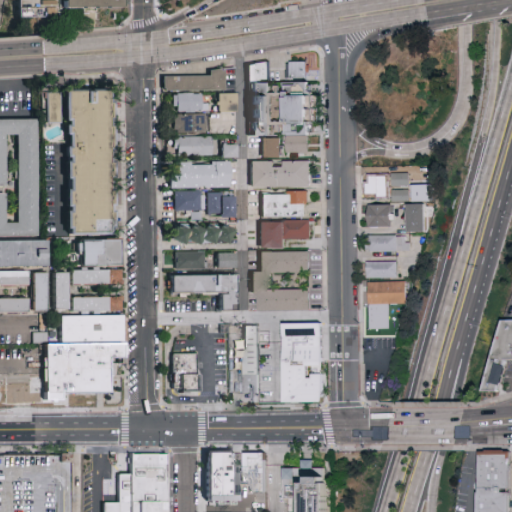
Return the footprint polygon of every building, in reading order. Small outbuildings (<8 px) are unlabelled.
[(44,6),(44,14),(17,15),(16,0),(61,0),(61,6),(44,6)] [(61,0),(61,6),(62,10),(122,9),(121,0),(61,0)] [(245,61),(248,132),(272,131),(270,60),(245,61)] [(308,66),(310,83),(289,83),(289,67),(308,66)] [(207,75),(161,75),(161,91),(223,91),(223,69),(207,69),(207,75)] [(311,89),(311,91),(315,91),(315,102),(310,102),(310,110),(295,111),(295,107),(287,107),(287,89),(311,89)] [(63,91),(64,235),(110,234),(109,90),(63,91)] [(203,111),(203,93),(171,93),(171,111),(203,111)] [(233,93),(215,93),(215,112),(233,112),(233,93)] [(46,122),(56,122),(56,101),(46,101),(46,122)] [(171,133),(204,133),(204,114),(171,114),(171,133)] [(311,129),(287,130),(288,118),(288,116),(310,115),(310,118),(311,129)] [(0,236),(36,236),(35,119),(0,119),(0,187),(3,187),(3,135),(14,135),(15,223),(4,223),(4,193),(0,193),(0,236)] [(286,136),(286,153),(309,152),(309,136),(286,136)] [(210,155),(210,137),(171,137),(171,155),(210,155)] [(282,139),(260,139),(260,158),(282,158),(282,139)] [(234,145),(219,145),(219,157),(234,157),(234,145)] [(311,161),(249,161),(249,186),(311,186),(311,161)] [(227,188),(227,162),(175,162),(175,173),(167,173),(167,188),(227,188)] [(392,172),(391,186),(409,187),(410,174),(392,172)] [(365,175),(365,193),(386,193),(386,175),(365,175)] [(409,201),(409,189),(392,189),(392,201),(409,201)] [(201,192),(173,192),(173,210),(201,210),(201,192)] [(309,192),(259,192),(259,216),(309,216),(309,192)] [(233,218),(233,194),(205,194),(205,214),(218,214),(219,218),(233,218)] [(407,204),(407,231),(426,231),(426,204),(407,204)] [(392,205),(368,205),(368,227),(392,227),(392,205)] [(258,248),(285,248),(285,238),(311,238),(311,220),(258,220),(258,248)] [(171,225),(170,242),(228,244),(229,227),(171,225)] [(366,235),(366,251),(409,251),(409,235),(366,235)] [(118,266),(118,240),(74,241),(74,267),(118,266)] [(0,267),(46,267),(46,241),(0,241),(0,267)] [(202,251),(173,251),(173,268),(202,268),(202,251)] [(258,252),(258,272),(249,272),(249,293),(259,293),(259,310),(310,310),(310,290),(268,290),(268,272),(311,272),(310,251),(258,252)] [(214,253),(214,268),(234,268),(234,253),(214,253)] [(397,277),(397,261),(366,261),(366,277),(397,277)] [(120,285),(120,270),(69,270),(69,285),(120,285)] [(0,271),(0,286),(25,286),(25,271),(0,271)] [(44,272),(30,272),(30,311),(44,311),(44,272)] [(52,272),(52,310),(65,310),(65,272),(52,272)] [(234,275),(168,275),(168,294),(217,294),(217,310),(234,310),(234,275)] [(409,308),(371,308),(371,286),(409,286),(409,308)] [(0,313),(25,313),(25,298),(0,298),(0,313)] [(69,311),(120,311),(120,298),(69,298),(69,311)] [(58,317),(58,341),(120,340),(120,316),(58,317)] [(511,374),(506,400),(486,401),(487,394),(496,360),(506,326),(511,326),(511,374)] [(262,402),(236,403),(236,362),(237,331),(261,330),(261,362),(262,402)] [(292,332),(302,332),(302,336),(321,335),(321,388),(292,388),(292,332)] [(47,334),(48,346),(46,346),(33,346),(33,334),(45,334),(47,334)] [(40,396),(40,356),(39,346),(40,346),(101,346),(118,346),(118,356),(119,361),(103,361),(104,394),(101,394),(40,396)] [(201,396),(170,398),(169,363),(169,355),(200,354),(200,362),(201,396)] [(511,511),(511,449),(485,450),(484,511),(511,511)] [(0,511),(0,453),(40,454),(71,454),(71,475),(71,511),(0,511)] [(269,484),(269,511),(245,511),(246,511),(255,511),(254,484),(254,458),(268,458),(269,484)] [(167,485),(167,511),(105,511),(105,510),(108,510),(119,509),(119,485),(119,479),(132,479),(132,462),(167,461),(167,485)] [(239,484),(239,511),(207,511),(208,484),(208,465),(229,465),(238,464),(239,484)] [(339,511),(340,474),(327,474),(327,467),(286,467),(286,496),(315,496),(315,511),(339,511)]
